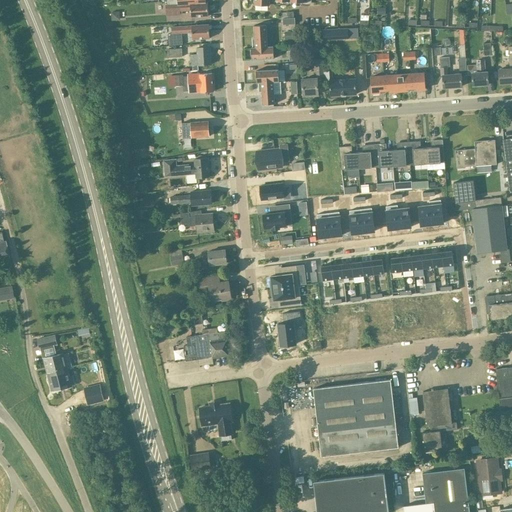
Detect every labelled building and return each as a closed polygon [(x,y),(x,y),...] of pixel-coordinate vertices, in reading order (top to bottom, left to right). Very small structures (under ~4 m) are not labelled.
[(178,5),(178,10),(191,9),(191,17),(208,16),(208,2),(206,2),(206,3),(178,5)] [(119,12),(111,13),(112,21),(120,20),(119,12)] [(171,34),(181,34),(192,33),(193,39),(210,38),(209,25),(192,26),(171,27),(171,34)] [(268,47),(268,46),(266,25),(254,26),(255,38),(252,38),(253,47),(253,48),(268,47)] [(283,25),(283,39),(293,39),(292,25),(283,25)] [(348,28),(323,30),(324,41),(349,39),(358,38),(358,28),(348,29),(348,28)] [(253,48),(253,47),(251,47),(252,60),(274,59),(273,46),(268,46),(268,47),(253,48)] [(511,46),(509,47),(510,69),(499,70),(500,84),(511,83),(511,46)] [(198,65),(212,64),(211,47),(197,48),(198,65)] [(182,49),(169,50),(170,58),(182,57),(182,49)] [(461,74),(448,75),(447,68),(450,68),(450,57),(440,58),(441,76),(443,76),(444,88),(462,87),(461,74)] [(317,78),(323,77),(322,60),(310,60),(310,67),(316,66),(317,78)] [(477,61),(478,73),(472,73),(473,85),(488,84),(488,72),(486,72),(485,60),(477,61)] [(410,74),(411,88),(417,87),(417,89),(425,89),(424,73),(418,73),(418,67),(410,68),(411,74),(410,74)] [(273,82),(279,82),(278,69),(256,71),(257,83),(259,83),(273,82)] [(399,91),(398,75),(390,75),(390,69),(384,70),(385,76),(386,90),(391,89),(391,92),(399,91)] [(183,82),(188,81),(188,93),(213,92),(212,73),(187,75),(187,76),(183,76),(183,75),(175,75),(176,86),(184,86),(183,82)] [(406,88),(411,88),(410,74),(398,75),(399,91),(407,90),(406,88)] [(380,90),(386,90),(385,76),(371,77),(373,93),(380,92),(380,90)] [(140,79),(138,87),(145,89),(147,81),(140,79)] [(303,96),(318,95),(317,79),(302,80),(303,96)] [(331,96),(357,94),(356,79),(330,81),(331,96)] [(275,104),(273,82),(259,83),(259,92),(261,92),(262,104),(275,104)] [(187,123),(181,123),(182,135),(182,138),(192,137),(209,136),(208,122),(191,123),(190,123),(187,123)] [(511,138),(502,140),(509,193),(511,192),(511,138)] [(427,164),(428,170),(445,169),(443,140),(431,141),(432,148),(426,148),(427,164)] [(457,169),(465,168),(465,167),(476,166),(497,165),(495,140),(475,141),(475,149),(456,150),(457,169)] [(427,164),(426,148),(421,148),(420,141),(408,142),(410,165),(427,164)] [(392,150),(393,166),(394,168),(398,167),(399,166),(410,165),(408,142),(397,143),(397,150),(396,150),(392,150)] [(359,169),(376,167),(374,144),(362,145),(363,152),(357,153),(359,169)] [(393,166),(392,150),(386,151),(386,144),(374,144),(376,167),(393,166)] [(359,169),(357,153),(352,153),(352,146),(339,147),(341,170),(345,170),(347,170),(348,173),(349,175),(350,177),(352,177),(359,177),(359,169)] [(280,149),(256,152),(259,170),(282,167),(282,162),(280,149)] [(195,159),(195,165),(177,166),(176,160),(163,161),(164,178),(196,176),(196,178),(209,177),(208,158),(195,159)] [(292,164),(293,171),(305,170),(304,163),(292,164)] [(397,189),(429,188),(428,180),(396,182),(397,189)] [(472,209),(502,206),(502,205),(501,198),(475,200),(473,180),(454,183),(456,202),(456,203),(456,210),(466,209),(466,210),(472,209)] [(284,198),(283,184),(261,187),(262,200),(284,198)] [(171,204),(192,203),(192,205),(212,204),(211,190),(192,192),(192,195),(171,196),(171,204)] [(285,213),(291,212),(290,204),(277,206),(278,213),(271,214),(264,215),(265,228),(272,227),(272,229),(280,228),(279,226),(286,225),(285,213)] [(441,204),(430,205),(432,224),(443,223),(441,204)] [(430,205),(419,206),(422,226),(432,224),(430,205)] [(502,206),(472,209),(477,253),(507,249),(502,206)] [(408,208),(398,209),(400,228),(411,227),(408,208)] [(398,209),(387,210),(389,229),(400,228),(398,209)] [(372,212),(361,213),(363,233),(374,231),(372,212)] [(188,227),(197,226),(197,232),(214,231),(213,214),(196,216),(196,217),(190,218),(190,213),(181,215),(182,225),(187,224),(188,227)] [(361,213),(350,215),(353,234),(363,233),(361,213)] [(339,216),(329,217),(331,236),(342,235),(339,216)] [(329,217),(318,219),(320,238),(331,236),(329,217)] [(3,242),(3,240),(1,233),(0,232),(0,263),(1,264),(0,260),(9,259),(5,241),(3,242)] [(292,235),(280,237),(281,244),(293,243),(292,235)] [(182,250),(169,252),(172,265),(184,263),(182,250)] [(210,265),(227,263),(225,250),(208,252),(209,257),(203,258),(204,265),(210,264),(210,265)] [(452,251),(442,253),(443,267),(453,266),(452,251)] [(442,253),(432,254),(433,268),(443,267),(442,253)] [(432,254),(422,255),(423,269),(433,268),(432,254)] [(422,255),(412,256),(413,271),(423,269),(422,255)] [(412,256),(402,258),(403,272),(413,271),(412,256)] [(402,258),(392,259),(393,273),(403,272),(402,258)] [(382,259),(372,260),(374,275),(384,273),(382,259)] [(372,260),(362,262),(364,276),(374,275),(372,260)] [(362,262),(352,263),(354,277),(364,276),(362,262)] [(352,263),(342,264),(343,278),(354,277),(352,263)] [(342,264),(332,265),(333,280),(343,278),(342,264)] [(332,265),(321,266),(323,281),(333,280),(332,265)] [(271,289),(299,285),(296,266),(283,268),(283,275),(276,276),(271,276),(272,281),(270,281),(271,289)] [(219,283),(218,276),(198,280),(200,293),(210,291),(212,302),(216,301),(216,300),(223,299),(223,300),(231,299),(228,282),(219,283)] [(301,304),(299,285),(271,289),(272,296),(273,296),(274,300),(279,300),(286,299),(287,306),(301,304)] [(0,288),(0,301),(13,299),(11,287),(0,288)] [(511,293),(499,295),(501,318),(511,317),(511,293)] [(501,318),(499,295),(485,297),(487,312),(490,312),(491,320),(501,318)] [(283,323),(278,324),(281,346),(296,344),(294,327),(301,326),(299,311),(282,313),(283,323)] [(89,327),(78,330),(79,336),(90,333),(89,327)] [(210,334),(209,330),(202,331),(203,335),(187,337),(188,345),(184,346),(186,361),(208,358),(208,357),(213,357),(213,358),(229,356),(226,339),(225,332),(210,334)] [(54,335),(38,339),(40,349),(57,345),(54,335)] [(174,350),(175,360),(185,359),(184,348),(174,350)] [(48,375),(68,370),(67,368),(72,367),(69,353),(64,355),(63,354),(44,359),(48,375)] [(511,367),(496,369),(502,419),(511,417),(511,367)] [(72,386),(68,370),(48,375),(52,391),(72,386)] [(322,457),(399,447),(391,380),(314,389),(322,457)] [(104,400),(101,388),(100,384),(84,388),(85,392),(88,404),(104,400)] [(457,423),(452,424),(448,389),(423,392),(427,427),(430,426),(431,432),(424,433),(426,451),(433,450),(433,447),(441,446),(439,431),(457,429),(457,423)] [(410,413),(419,413),(418,397),(409,397),(410,413)] [(203,426),(218,423),(219,435),(232,433),(230,422),(232,421),(230,403),(200,408),(203,426)] [(209,452),(190,455),(193,471),(212,468),(209,452)] [(482,494),(493,493),(492,488),(500,487),(497,459),(478,461),(482,494)] [(434,502),(435,511),(470,511),(465,467),(423,472),(426,503),(434,502)] [(317,511),(388,511),(384,473),(314,481),(317,511)]
